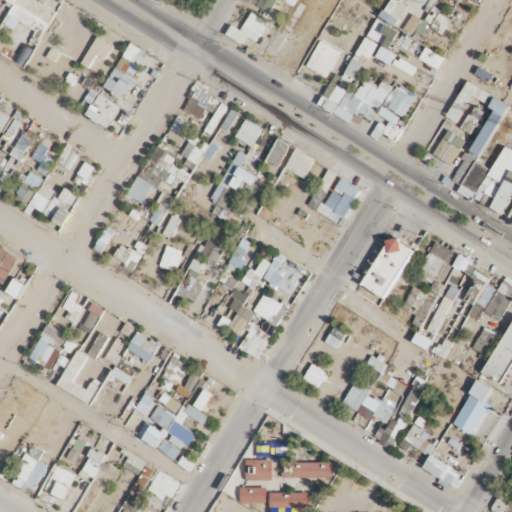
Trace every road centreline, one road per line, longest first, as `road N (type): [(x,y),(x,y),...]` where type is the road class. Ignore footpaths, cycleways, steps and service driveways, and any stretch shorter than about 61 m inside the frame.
road 1 (secondary): [(98,0),(511,263)]
road 2 (secondary): [(511,239),(139,0)]
